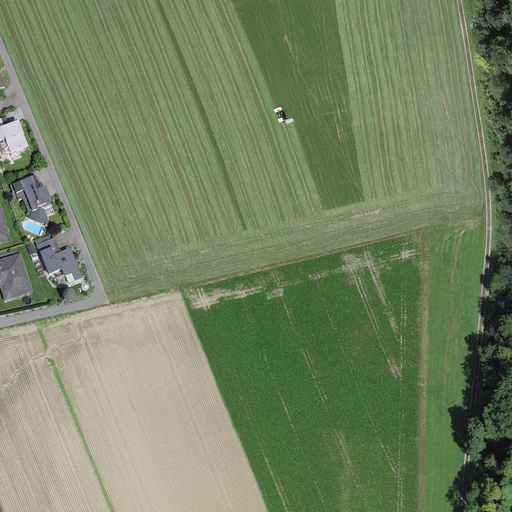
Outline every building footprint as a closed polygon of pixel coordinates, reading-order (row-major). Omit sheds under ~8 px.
[(25,147),(16,125),(0,131),(0,140),(3,139),(9,153),(25,147)] [(37,191),(33,180),(19,186),(35,226),(47,221),(42,208),(50,205),(43,188),(37,191)] [(2,196),(0,196),(0,240),(14,237),(2,196)] [(50,273),(65,267),(71,283),(86,278),(73,246),(64,250),(58,235),(55,236),(54,232),(37,239),(50,273)] [(23,250),(0,256),(0,284),(2,284),(6,299),(35,290),(23,250)]
